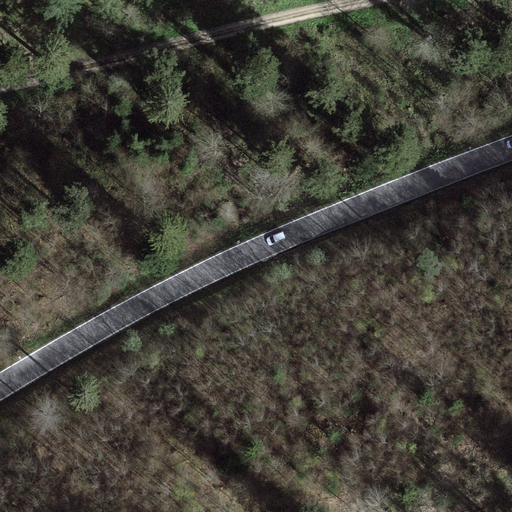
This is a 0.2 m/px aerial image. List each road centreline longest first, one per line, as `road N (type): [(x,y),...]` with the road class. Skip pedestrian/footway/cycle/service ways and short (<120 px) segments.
road 1 (tertiary): [(0,387),(224,264),(511,148)]
road 2 (track): [(0,90),(365,0)]
